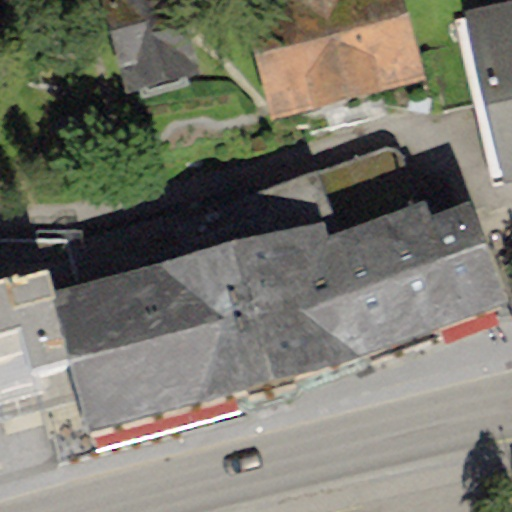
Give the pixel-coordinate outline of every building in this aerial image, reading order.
[(101,0),(132,109),(203,89),(178,0),(101,0)] [(242,17),(274,135),(429,93),(403,0),(274,0),(277,8),(242,17)] [(511,4),(466,16),(510,192),(511,191),(511,4)] [(508,325),(468,218),(435,232),(410,164),(386,153),(308,180),(45,247),(62,313),(89,413),(104,458),(309,402),(508,325)] [(0,436),(89,413),(62,313),(45,247),(0,246),(0,436)]
